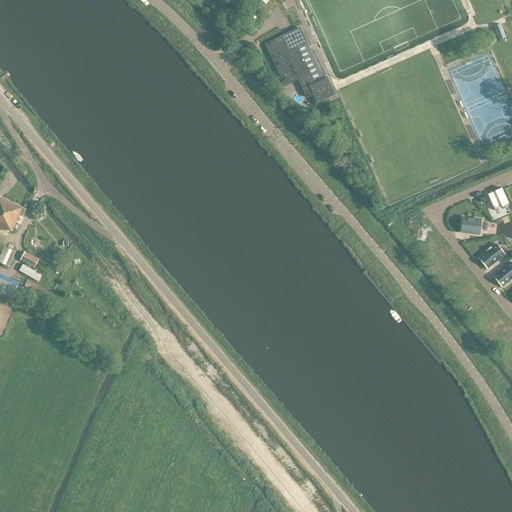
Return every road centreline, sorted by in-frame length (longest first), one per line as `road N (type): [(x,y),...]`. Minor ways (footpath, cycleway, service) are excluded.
road 1 (tertiary): [(511,435),(434,319),(156,0)]
road 2 (tertiary): [(354,511),(0,96)]
